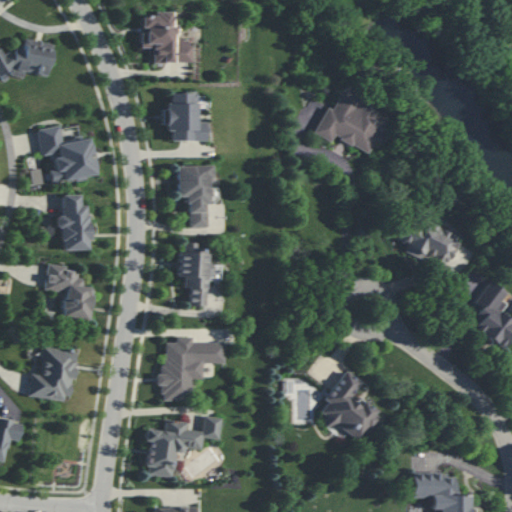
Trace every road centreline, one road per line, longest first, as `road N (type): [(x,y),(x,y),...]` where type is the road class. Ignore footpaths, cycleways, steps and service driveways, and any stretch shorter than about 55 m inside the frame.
road 1 (residential): [(79,0),(119,81),(138,166),(136,249),(102,511)]
road 2 (residential): [(402,335),(383,291),(354,290),(345,313),(353,328),(402,335)]
road 3 (residential): [(511,452),(492,407),(402,335)]
